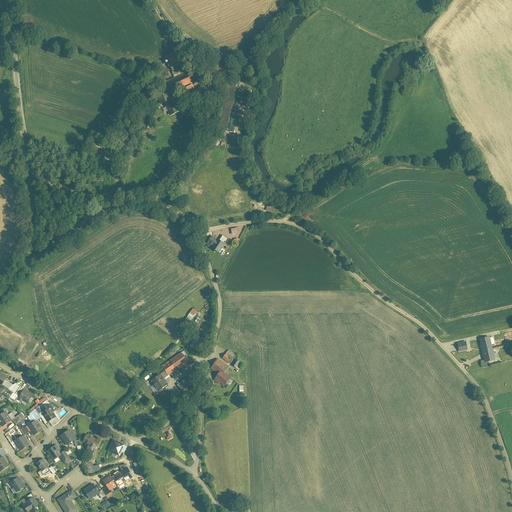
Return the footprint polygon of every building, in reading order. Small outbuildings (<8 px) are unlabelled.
[(171,65),(181,60),(178,54),(168,59),(171,65)] [(211,64),(215,75),(228,72),(224,60),(211,64)] [(174,75),(187,69),(184,63),(171,69),(174,75)] [(184,86),(194,81),(191,75),(181,80),(184,86)] [(185,98),(197,94),(193,83),(181,88),(185,98)] [(160,95),(169,116),(180,111),(171,90),(160,95)] [(207,242),(213,246),(211,250),(217,254),(224,244),(227,239),(222,236),(219,240),(218,239),(216,241),(210,237),(207,242)] [(186,317),(191,320),(197,310),(192,307),(186,317)] [(205,320),(202,326),(209,329),(212,324),(205,320)] [(491,336),(480,338),(485,360),(486,362),(489,361),(496,359),(496,358),(500,357),(499,352),(496,353),(495,350),(494,350),(492,345),(496,344),(494,336),(491,337),(491,336)] [(198,350),(201,343),(192,340),(189,347),(198,350)] [(467,341),(458,342),(460,351),(469,349),(467,341)] [(226,353),(221,360),(228,365),(233,358),(226,353)] [(161,366),(167,376),(186,363),(180,354),(161,366)] [(234,360),(230,366),(235,370),(239,364),(234,360)] [(216,361),(212,367),(219,372),(222,374),(226,368),(216,361)] [(219,372),(214,380),(224,387),(229,379),(222,374),(219,372)] [(159,377),(151,382),(157,392),(166,387),(159,377)] [(8,380),(3,386),(8,390),(13,384),(8,380)] [(15,384),(10,392),(18,397),(23,389),(15,384)] [(24,391),(19,398),(28,405),(34,398),(24,391)] [(49,423),(52,427),(68,415),(64,409),(55,416),(48,407),(40,414),(48,424),(49,423)] [(34,412),(29,415),(33,421),(38,418),(34,412)] [(4,413),(0,415),(0,423),(2,427),(10,422),(4,413)] [(34,423),(28,427),(33,436),(40,432),(34,423)] [(68,432),(60,437),(66,447),(74,442),(68,432)] [(93,454),(95,449),(96,450),(100,440),(87,435),(83,445),(87,447),(85,451),(93,454)] [(23,437),(15,442),(20,451),(29,447),(23,437)] [(125,444),(112,438),(107,450),(119,456),(121,451),(123,452),(126,447),(124,446),(125,444)] [(53,448),(47,453),(54,463),(61,458),(53,448)] [(66,465),(71,461),(65,453),(60,456),(66,465)] [(43,459),(35,464),(41,474),(49,469),(43,459)] [(132,463),(136,473),(142,471),(138,461),(132,463)] [(88,467),(91,475),(101,472),(98,464),(88,467)] [(48,470),(51,477),(56,474),(52,468),(48,470)] [(104,482),(110,492),(124,483),(118,474),(104,482)] [(15,478),(7,484),(14,494),(22,487),(15,478)] [(85,491),(90,500),(100,495),(94,485),(85,491)] [(106,487),(101,490),(105,497),(110,494),(106,487)] [(66,495),(57,501),(64,511),(73,511),(76,510),(70,502),(76,499),(71,492),(66,495)] [(25,511),(28,511),(31,510),(32,511),(40,506),(32,495),(23,501),(26,504),(22,508),(25,511)]
